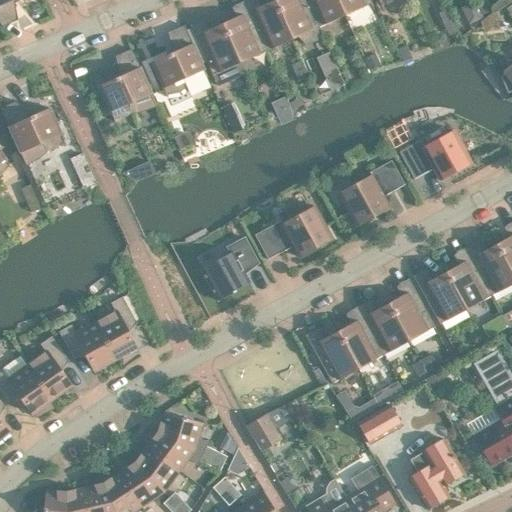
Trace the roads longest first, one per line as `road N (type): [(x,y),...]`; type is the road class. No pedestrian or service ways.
road 1 (residential): [(0,491),(38,455),(184,356),(511,183)]
road 2 (residential): [(0,67),(151,0)]
